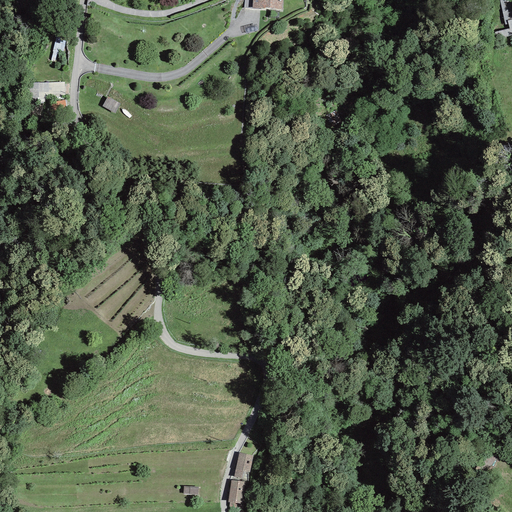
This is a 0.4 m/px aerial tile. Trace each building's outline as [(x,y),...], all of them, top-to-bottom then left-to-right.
[(248,0),(248,8),(278,10),(279,0),(248,0)] [(511,0),(501,0),(499,1),(506,27),(510,26),(511,33),(498,36),(500,42),(511,38),(511,0)] [(57,36),(54,48),(63,50),(66,38),(57,36)] [(122,108),(109,101),(104,110),(117,116),(122,108)] [(256,460),(242,458),(238,482),(246,484),(247,476),(253,477),(256,460)] [(249,487),(235,486),(233,508),(246,510),(249,487)]
